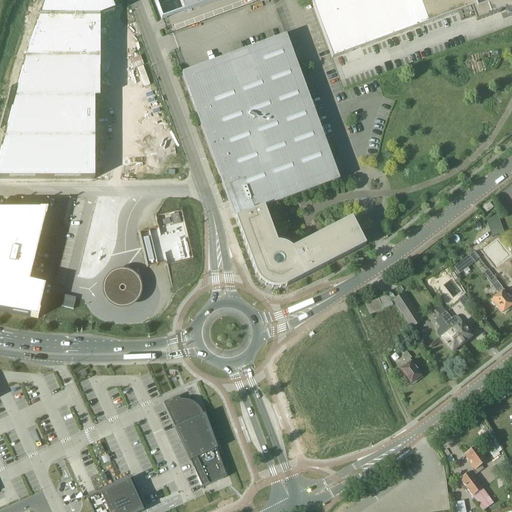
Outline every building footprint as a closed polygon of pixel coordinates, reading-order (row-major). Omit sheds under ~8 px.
[(43,7),(39,19),(99,19),(114,14),(108,0),(45,0),(43,7)] [(179,0),(182,7),(184,10),(184,11),(188,10),(191,9),(215,0),(179,0)] [(505,9),(506,12),(507,16),(511,13),(511,0),(310,0),(332,59),(424,25),(426,24),(457,13),(461,22),(475,17),(476,21),(501,12),(500,11),(505,9)] [(29,48),(25,59),(99,59),(99,19),(39,19),(35,31),(29,48)] [(268,287),(271,288),(274,289),(277,289),(280,289),(283,288),(286,287),(365,246),(351,219),(291,250),(290,248),(287,246),(283,245),(279,244),(277,244),(264,208),(339,181),(291,49),(286,35),(182,74),(235,217),(235,218),(256,275),(257,278),(259,280),(261,283),(263,284),(266,286),(268,287)] [(18,88),(15,99),(94,99),(99,99),(99,59),(25,59),(22,71),(22,70),(17,88),(18,88)] [(7,128),(4,139),(94,139),(94,99),(15,99),(12,111),(11,110),(7,128)] [(0,179),(94,179),(94,139),(4,139),(1,150),(0,153),(0,179)] [(489,203),(483,208),(487,213),(493,208),(489,203)] [(45,286),(29,282),(45,217),(46,218),(47,210),(40,210),(40,211),(0,210),(0,311),(30,317),(38,319),(40,311),(39,311),(45,286)] [(179,214),(171,216),(173,225),(181,223),(179,214)] [(501,242),(495,245),(490,247),(497,263),(510,257),(504,242),(501,242)] [(182,243),(176,244),(180,260),(185,259),(182,243)] [(462,262),(453,269),(457,275),(467,268),(462,262)] [(103,290),(104,296),(106,302),(111,306),(116,309),(122,310),(128,309),(133,306),(137,302),(140,296),(141,291),(140,285),(137,279),(133,275),(128,272),(122,272),(116,272),(111,275),(106,279),(104,285),(103,290)] [(509,310),(507,309),(511,305),(511,304),(506,296),(507,295),(497,283),(492,286),(498,294),(491,300),(495,306),(496,305),(502,313),(504,312),(505,313),(509,310)] [(423,321),(421,318),(405,292),(392,301),(411,329),(423,321)] [(61,307),(73,310),(76,298),(64,295),(61,307)] [(388,295),(366,305),(370,315),(392,305),(388,295)] [(468,314),(471,317),(478,312),(475,309),(468,314)] [(467,328),(463,322),(462,323),(460,319),(458,318),(455,317),(453,318),(451,319),(446,312),(440,317),(462,345),(463,344),(463,343),(466,341),(468,341),(470,339),(470,338),(472,336),(466,328),(467,328)] [(457,350),(457,348),(460,346),(461,346),(462,345),(440,317),(434,321),(439,328),(438,329),(436,332),(436,334),(440,340),(444,345),(445,344),(451,352),(453,351),(455,351),(457,350)] [(405,363),(407,366),(399,372),(403,377),(405,376),(411,384),(412,383),(413,384),(417,381),(416,380),(421,376),(414,367),(415,367),(409,359),(411,358),(406,351),(402,354),(404,355),(402,357),(406,362),(405,363)] [(172,399),(163,403),(193,469),(219,457),(202,413),(202,412),(201,411),(201,410),(200,409),(199,408),(199,407),(198,407),(197,406),(197,405),(196,405),(195,404),(194,404),(194,403),(193,403),(192,402),(191,402),(190,402),(190,401),(189,401),(188,401),(187,401),(186,401),(186,400),(185,400),(184,400),(183,400),(182,400),(181,400),(180,400),(178,396),(172,399)] [(484,469),(481,465),(486,461),(477,448),(478,448),(477,447),(475,449),(472,447),(470,449),(470,452),(465,455),(470,462),(469,463),(474,470),(477,474),(484,469)] [(219,457),(193,469),(201,487),(201,489),(226,477),(219,457)] [(508,466),(503,459),(495,465),(500,472),(508,466)] [(463,477),(460,480),(477,503),(482,510),(492,503),(487,496),(470,472),(467,474),(466,473),(462,476),(463,477)] [(88,497),(86,498),(92,511),(139,511),(146,509),(145,506),(132,479),(97,495),(89,499),(88,497)] [(465,511),(464,502),(454,503),(454,511),(465,511)]
